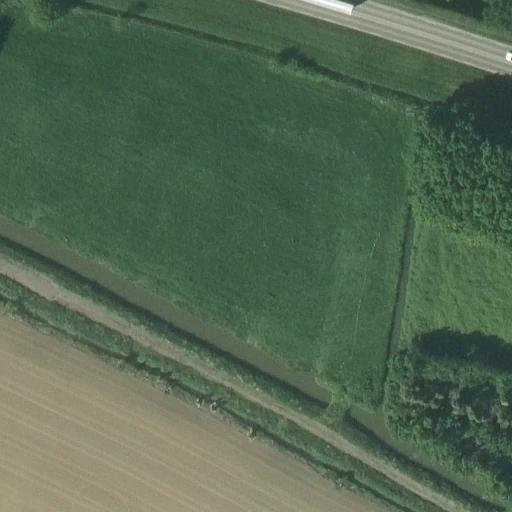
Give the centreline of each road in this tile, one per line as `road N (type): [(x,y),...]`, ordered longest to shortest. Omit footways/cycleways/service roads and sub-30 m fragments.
road 1 (track): [(0,267),(449,511)]
road 2 (primary): [(511,64),(299,0)]
